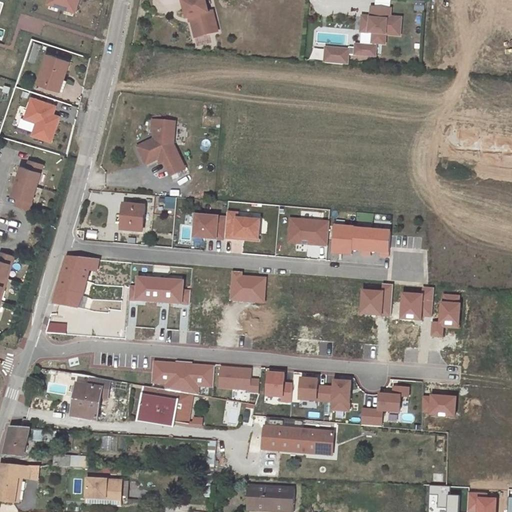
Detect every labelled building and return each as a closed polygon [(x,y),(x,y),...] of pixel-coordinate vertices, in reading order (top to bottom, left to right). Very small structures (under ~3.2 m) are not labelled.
[(79,0),(50,0),(49,4),(76,12),(79,0)] [(103,12),(106,0),(90,0),(89,8),(103,12)] [(199,0),(176,0),(181,20),(185,19),(188,33),(196,31),(198,37),(212,33),(207,13),(203,14),(199,0)] [(373,7),(373,18),(364,18),(363,32),(375,33),(374,43),(378,43),(387,43),(387,34),(401,35),(403,17),(392,17),(393,8),(373,7)] [(196,31),(188,33),(190,39),(198,37),(196,31)] [(351,50),(328,49),(327,64),(349,66),(350,55),(358,56),(358,54),(377,56),(378,43),(374,43),(374,46),(358,45),(358,48),(351,47),(351,50)] [(69,61),(48,55),(39,81),(60,88),(69,61)] [(56,107),(32,99),(25,119),(37,123),(33,136),(51,142),(58,121),(52,119),(53,115),(56,107)] [(175,122),(153,121),(152,132),(154,132),(157,132),(156,139),(154,140),(137,147),(146,165),(162,157),(170,176),(184,170),(173,145),(175,122)] [(44,165),(30,161),(28,168),(22,166),(18,180),(38,186),(44,165)] [(30,210),(38,186),(18,180),(13,196),(19,198),(16,205),(30,210)] [(144,206),(124,204),(121,229),(142,231),(144,206)] [(240,212),(229,211),(227,240),(260,242),(262,219),(239,218),(240,212)] [(227,218),(196,216),(195,235),(216,236),(216,239),(225,240),(227,218)] [(330,223),(290,219),(288,243),(327,246),(330,223)] [(354,229),(334,227),(332,254),(352,256),(352,251),(362,252),(362,256),(370,256),(371,253),(381,254),(380,257),(389,258),(391,233),(354,230),(354,229)] [(0,276),(7,279),(14,256),(2,252),(0,256),(0,276)] [(97,259),(68,257),(67,257),(54,303),(78,307),(82,295),(89,270),(95,270),(97,259)] [(267,276),(233,273),(231,300),(265,303),(267,276)] [(137,287),(130,286),(129,299),(189,305),(191,290),(185,289),(186,281),(138,276),(137,287)] [(384,291),(363,290),(361,314),(392,316),(394,285),(384,284),(384,291)] [(424,295),(403,293),(401,318),(423,321),(423,317),(433,318),(436,289),(425,287),(424,295)] [(82,295),(78,307),(84,309),(87,296),(82,295)] [(461,295),(443,295),(442,322),(432,322),(431,336),(443,337),(443,327),(460,327),(461,295)] [(61,328),(49,327),(49,335),(60,336),(61,328)] [(60,336),(70,337),(71,329),(61,328),(60,336)] [(214,366),(153,361),(153,383),(166,384),(167,391),(193,395),(199,396),(199,387),(213,388),(214,366)] [(252,369),(221,367),(219,387),(250,390),(250,393),(259,393),(260,380),(251,380),(252,369)] [(285,374),(269,373),(268,395),(283,397),(283,401),(292,402),(293,384),(285,383),(285,374)] [(101,379),(94,377),(91,377),(90,386),(80,385),(75,417),(97,420),(101,397),(107,398),(110,380),(101,379)] [(319,379),(302,378),(300,399),(325,401),(326,387),(318,386),(319,379)] [(334,387),(326,387),(325,401),(333,402),(333,409),(349,411),(352,382),(335,381),(334,387)] [(167,391),(145,387),(139,422),(174,428),(175,422),(188,425),(193,395),(167,391)] [(379,411),(363,409),(362,425),(382,426),(383,411),(400,412),(401,396),(409,397),(410,388),(395,387),(394,396),(380,395),(379,411)] [(456,418),(457,397),(430,395),(430,397),(423,396),(422,412),(430,413),(430,416),(456,418)] [(335,433),(266,426),(264,449),(281,450),(281,446),(294,447),(294,445),(300,446),(299,448),(320,450),(320,446),(329,447),(334,444),(335,433)] [(29,429),(11,428),(4,454),(23,456),(29,429)] [(206,474),(212,474),(215,442),(209,441),(206,474)] [(281,446),(281,450),(333,455),(334,444),(329,447),(320,446),(320,450),(299,448),(300,446),(294,445),(294,447),(281,446)] [(53,466),(69,467),(71,456),(54,455),(53,466)] [(71,456),(69,467),(90,468),(91,457),(71,456)] [(19,467),(2,465),(0,477),(0,500),(14,502),(17,478),(19,467)] [(38,479),(39,465),(30,465),(30,468),(29,479),(38,479)] [(22,478),(29,479),(30,468),(19,467),(17,478),(22,478)] [(22,478),(17,478),(14,502),(19,503),(22,478)] [(87,479),(86,502),(99,503),(99,498),(121,499),(122,480),(87,479)] [(295,488),(248,486),(247,509),(294,511),(295,488)] [(451,487),(430,486),(429,496),(438,496),(437,509),(447,509),(447,511),(459,511),(460,497),(450,496),(451,487)] [(487,495),(469,494),(468,511),(475,511),(495,511),(496,501),(486,500),(487,495)]
